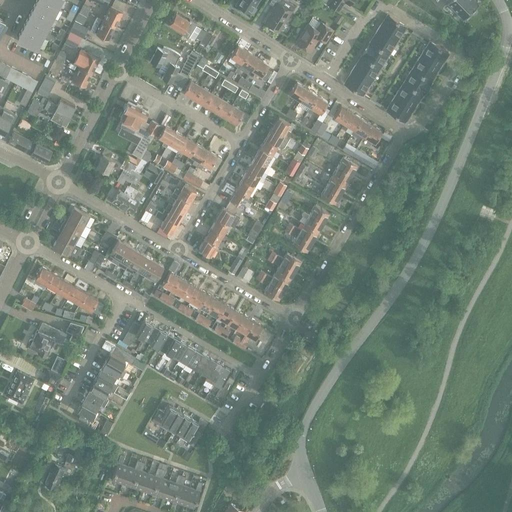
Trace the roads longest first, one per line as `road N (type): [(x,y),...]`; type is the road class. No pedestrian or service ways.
road 1 (unclassified): [(301,472),(306,421),(435,221),(507,33)]
road 2 (residential): [(297,319),(406,130)]
road 3 (residential): [(327,81),(383,3),(462,54)]
road 4 (residential): [(239,144),(119,71)]
road 5 (residential): [(297,319),(178,249)]
road 6 (residential): [(178,249),(58,181)]
road 7 (residential): [(62,410),(126,297)]
road 8 (residential): [(58,181),(119,71)]
road 9 (residential): [(228,423),(297,319)]
road 10 (residential): [(178,249),(239,144)]
